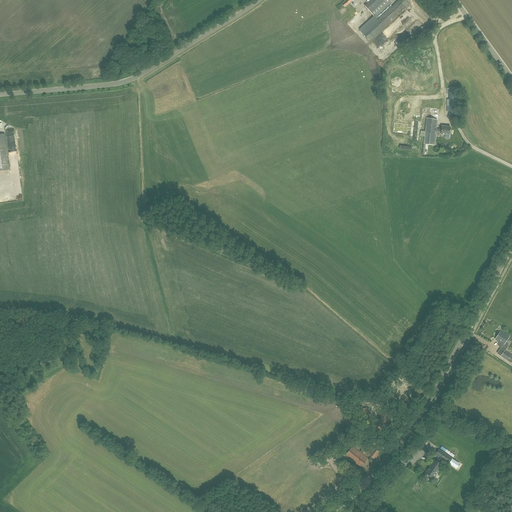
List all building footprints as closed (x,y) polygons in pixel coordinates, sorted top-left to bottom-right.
[(398,0),(390,7),(389,6),(392,2),(390,0),(370,0),(364,6),(377,20),(363,33),(369,40),(409,4),(405,0),(398,0)] [(384,30),(388,35),(398,26),(394,22),(384,30)] [(450,99),(449,99),(449,116),(458,116),(457,87),(450,88),(450,99)] [(438,108),(440,93),(422,91),(420,106),(438,108)] [(449,134),(450,127),(442,126),(441,130),(436,129),(437,120),(426,118),(425,131),(421,131),(420,136),(424,136),(423,144),(434,145),(436,133),(441,133),(441,134),(446,135),(446,134),(449,134)] [(418,126),(418,120),(412,120),(411,125),(411,128),(411,130),(407,129),(407,128),(407,126),(393,125),(392,134),(397,134),(402,135),(406,135),(407,132),(410,132),(410,134),(417,134),(418,126)] [(5,134),(0,134),(0,171),(9,170),(5,134)] [(500,343),(498,346),(504,351),(505,350),(506,350),(502,347),(509,337),(500,331),(495,339),(500,343)] [(511,363),(511,362),(511,354),(506,350),(505,350),(504,351),(501,356),(511,363)] [(366,408),(357,412),(361,423),(370,420),(366,408)] [(381,416),(373,428),(381,433),(388,421),(392,416),(383,410),(379,415),(381,416)] [(374,459),(379,452),(372,446),(367,453),(374,459)] [(360,468),(368,459),(353,447),(345,456),(360,468)] [(455,460),(452,458),(439,449),(435,455),(439,457),(436,461),(434,459),(425,473),(433,479),(442,465),(439,463),(442,459),(449,464),(449,463),(452,465),(455,460)]
